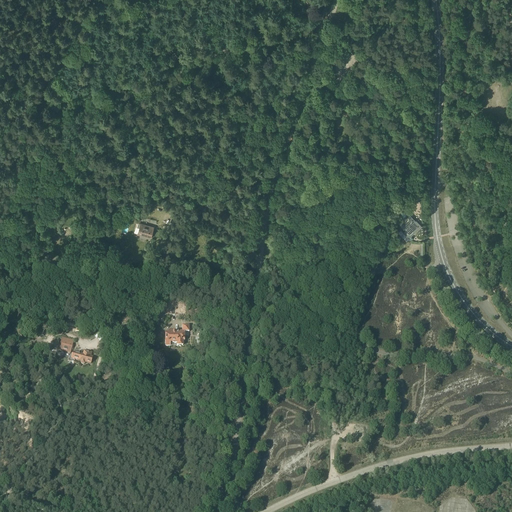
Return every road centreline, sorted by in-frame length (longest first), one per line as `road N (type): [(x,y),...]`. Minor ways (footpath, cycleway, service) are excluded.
road 1 (unclassified): [(219,511),(269,194),(336,0)]
road 2 (secondary): [(511,347),(469,310),(440,254),(435,0)]
road 3 (track): [(316,22),(235,43),(181,79),(108,100),(69,101),(38,87)]
road 4 (unclassified): [(268,511),(418,456),(511,448)]
